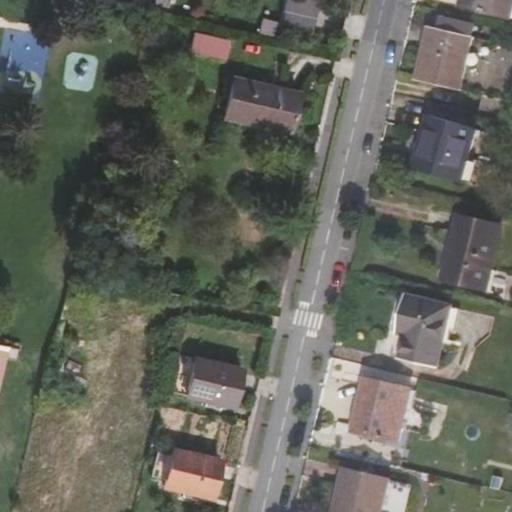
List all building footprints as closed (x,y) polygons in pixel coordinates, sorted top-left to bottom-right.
[(282,0),(278,23),(302,28),(308,30),(315,2),(307,0),(282,0)] [(511,16),(511,0),(462,0),(461,6),(511,18),(511,16)] [(441,16),(438,28),(473,36),(475,24),(441,16)] [(260,18),(256,34),(270,38),(274,20),(260,18)] [(299,39),(302,28),(278,23),(275,34),(299,39)] [(473,36),(438,28),(429,26),(416,77),(462,88),(474,37),(473,36)] [(191,49),(221,56),(225,41),(194,34),(191,49)] [(286,132),(296,91),(231,76),(221,117),(286,132)] [(511,103),(483,97),(478,115),(511,123),(511,122),(511,103)] [(477,131),(429,117),(415,166),(463,180),(477,131)] [(504,226),(458,215),(444,278),(488,289),(504,226)] [(454,306),(408,295),(400,333),(406,334),(401,357),(440,367),(454,306)] [(188,323),(184,336),(208,341),(211,328),(188,323)] [(240,368),(193,357),(193,358),(184,394),(231,407),(240,368)] [(413,389),(365,377),(354,430),(400,442),(413,389)] [(209,498),(218,460),(171,447),(169,456),(156,452),(150,476),(163,479),(161,486),(209,498)] [(381,511),(390,480),(344,468),(333,511),(381,511)] [(386,511),(402,511),(409,493),(394,488),(386,511)]
